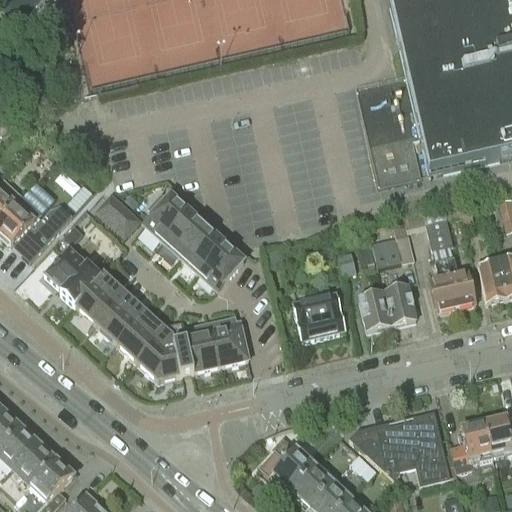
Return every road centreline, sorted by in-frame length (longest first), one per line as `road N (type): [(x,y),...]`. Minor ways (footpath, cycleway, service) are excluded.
road 1 (residential): [(87,228),(186,312),(240,305),(264,406),(511,350)]
road 2 (unclassified): [(83,139),(387,70),(371,0)]
road 3 (secondary): [(0,340),(178,491)]
